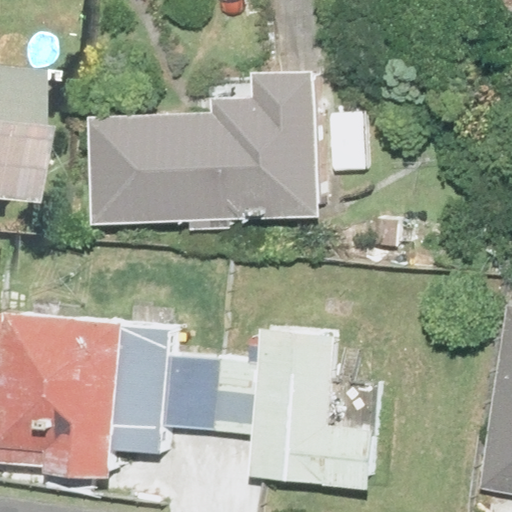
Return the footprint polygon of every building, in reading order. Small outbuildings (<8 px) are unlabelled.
[(511,0),(501,0),(500,5),(511,8),(511,0)] [(0,204),(10,206),(26,62),(0,59),(0,204)] [(192,108),(93,114),(98,221),(328,209),(320,64),(262,67),(263,88),(191,92),(192,108)] [(187,312),(0,301),(0,455),(46,458),(45,470),(117,474),(119,443),(172,446),(174,421),(257,426),(254,474),(384,481),(388,414),(339,411),(343,326),(265,322),(263,361),(185,357),(187,312)] [(511,305),(510,305),(489,491),(511,493),(511,305)]
